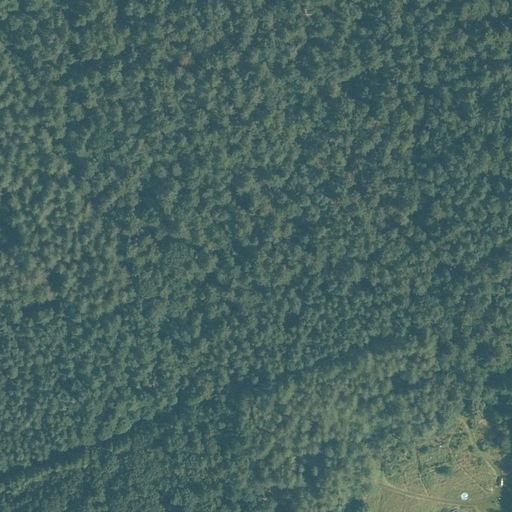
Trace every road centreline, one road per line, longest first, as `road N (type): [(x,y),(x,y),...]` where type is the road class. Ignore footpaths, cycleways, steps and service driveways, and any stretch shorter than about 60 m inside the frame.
road 1 (track): [(511,284),(0,473)]
road 2 (track): [(267,511),(228,388)]
